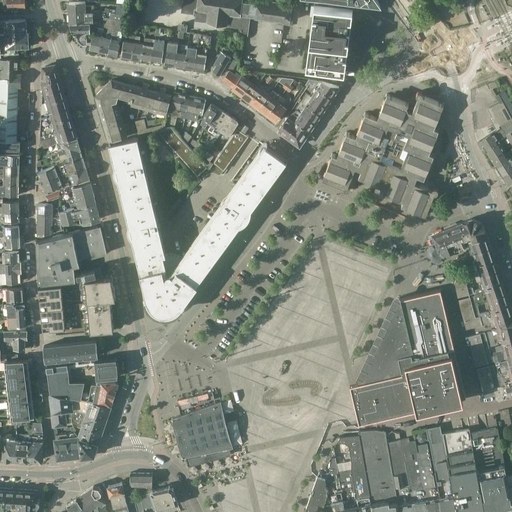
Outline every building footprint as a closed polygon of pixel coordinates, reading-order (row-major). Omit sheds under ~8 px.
[(26,0),(25,0),(3,0),(4,8),(8,8),(8,9),(26,8),(26,7),(28,5),(27,1),(26,0)] [(289,22),(291,3),(272,0),(183,0),(182,11),(197,13),(196,17),(195,17),(195,19),(196,19),(196,20),(208,21),(208,22),(227,24),(226,25),(239,27),(240,34),(248,36),(251,16),(289,22)] [(86,6),(86,2),(69,3),(67,4),(67,9),(69,10),(69,13),(92,12),(92,6),(86,6)] [(311,33),(306,70),(344,75),(353,10),(314,5),(312,22),(311,33)] [(70,23),(87,22),(87,23),(90,22),(93,22),(93,15),(98,15),(98,11),(92,12),(69,13),(69,15),(67,16),(67,21),(69,22),(69,23),(70,23)] [(115,25),(118,26),(123,27),(123,26),(122,26),(125,15),(119,14),(113,13),(112,19),(116,19),(115,25)] [(4,15),(0,15),(0,33),(28,32),(27,32),(26,19),(5,20),(4,15)] [(74,34),(77,33),(77,38),(77,39),(83,43),(87,43),(86,33),(86,32),(90,32),(90,28),(90,22),(87,23),(87,22),(70,23),(72,28),(74,34)] [(90,49),(99,51),(102,37),(104,29),(99,28),(97,36),(93,35),(90,49)] [(29,46),(28,32),(0,33),(0,52),(17,52),(17,47),(29,46)] [(199,44),(209,45),(209,46),(210,46),(211,35),(200,34),(199,44)] [(129,41),(124,41),(121,56),(132,58),(135,36),(130,35),(129,41)] [(132,58),(141,60),(144,44),(140,43),(141,37),(135,36),(132,58)] [(102,37),(99,51),(109,53),(112,39),(102,37)] [(144,44),(141,60),(151,61),(155,39),(145,38),(144,44)] [(120,41),(112,39),(109,53),(117,55),(120,41)] [(151,61),(161,63),(163,47),(164,41),(155,39),(151,61)] [(165,63),(175,65),(178,45),(168,43),(167,47),(165,63)] [(175,65),(184,66),(188,46),(181,45),(180,45),(178,45),(175,65)] [(184,66),(194,68),(198,47),(188,46),(184,66)] [(204,70),(208,48),(198,47),(194,68),(204,70)] [(213,70),(220,74),(231,57),(222,51),(219,55),(217,54),(215,58),(217,59),(214,63),(217,64),(213,70)] [(0,141),(17,141),(18,87),(21,87),(21,73),(19,73),(20,59),(19,59),(19,52),(17,52),(0,52),(0,141)] [(43,67),(43,75),(43,80),(58,75),(55,64),(43,67)] [(229,71),(224,78),(222,80),(228,84),(236,73),(236,72),(234,75),(229,71)] [(252,82),(242,96),(250,102),(260,89),(259,89),(256,86),(267,73),(259,72),(258,73),(255,78),(252,82)] [(241,76),(236,73),(228,84),(232,88),(241,76)] [(62,87),(58,75),(43,80),(42,92),(45,93),(62,87)] [(232,88),(242,96),(252,82),(242,75),(241,76),(232,88)] [(270,76),(266,81),(270,84),(274,79),(270,76)] [(96,96),(99,105),(117,100),(118,95),(125,97),(128,83),(121,82),(112,79),(110,81),(110,80),(97,94),(97,95),(96,96)] [(307,86),(314,85),(332,97),(338,88),(341,88),(342,86),(339,85),(339,86),(322,80),(319,80),(309,79),(305,84),(308,86),(307,86)] [(491,89),(500,85),(498,80),(489,83),(491,89)] [(286,89),(291,83),(287,81),(283,87),(286,89)] [(142,87),(128,83),(125,97),(127,98),(126,102),(131,104),(149,109),(154,90),(148,89),(149,84),(143,83),(142,87)] [(291,83),(286,89),(290,92),(294,86),(291,83)] [(307,86),(305,90),(326,105),(332,97),(314,85),(307,86)] [(250,102),(259,109),(269,96),(268,95),(264,92),(265,91),(262,89),(263,87),(262,86),(259,89),(260,89),(250,102)] [(65,97),(62,87),(45,93),(47,102),(65,97)] [(166,89),(161,88),(160,92),(154,90),(149,109),(166,114),(171,95),(165,94),(166,89)] [(305,98),(303,102),(321,113),(326,105),(305,90),(301,95),(305,98)] [(173,113),(171,123),(175,124),(182,93),(175,91),(174,91),(169,112),(173,113)] [(432,189),(419,184),(422,178),(423,178),(424,179),(428,170),(430,163),(432,159),(433,159),(435,154),(432,153),(431,153),(430,153),(431,150),(431,149),(433,144),(435,138),(437,133),(438,134),(440,129),(437,128),(436,128),(435,128),(436,124),(440,113),(442,108),(443,108),(445,104),(442,102),(441,103),(422,95),(423,95),(423,94),(422,93),(422,92),(421,92),(420,91),(419,91),(418,92),(417,93),(416,93),(416,94),(416,95),(416,96),(417,96),(417,97),(418,97),(414,108),(408,106),(409,103),(389,95),(390,95),(387,94),(385,98),(385,99),(379,115),(378,114),(377,118),(368,114),(368,113),(365,112),(363,117),(364,117),(359,128),(357,133),(355,136),(349,133),(346,132),(344,136),(345,137),(343,141),(338,152),(336,155),(335,155),(335,154),(332,153),(330,158),(331,158),(326,169),(324,174),(322,178),(325,180),(325,179),(344,187),(344,188),(344,189),(345,190),(346,190),(346,191),(347,191),(348,190),(349,190),(350,189),(350,188),(350,187),(350,186),(349,186),(349,185),(348,185),(354,172),(359,174),(358,176),(382,186),(380,191),(403,200),(401,205),(421,213),(421,214),(426,215),(427,212),(428,209),(433,196),(434,193),(435,193),(436,193),(437,193),(438,192),(438,191),(438,190),(438,189),(437,188),(436,187),(435,187),(434,187),(433,188),(432,188),(432,189)] [(494,122),(498,129),(511,119),(511,104),(504,91),(496,95),(500,102),(489,108),(496,121),(494,122)] [(270,92),(268,95),(269,96),(259,109),(267,115),(277,102),(273,99),(274,98),(270,95),(271,93),(270,92)] [(183,110),(186,111),(190,95),(182,93),(175,124),(179,125),(181,117),(183,110)] [(185,118),(188,119),(193,120),(198,97),(190,95),(186,111),(185,118)] [(315,121),(321,113),(303,102),(305,98),(301,95),(296,104),(300,107),(298,110),(315,121)] [(41,115),(47,114),(47,113),(52,111),(68,106),(65,97),(47,102),(42,104),(41,115)] [(198,97),(193,120),(197,121),(199,114),(202,115),(206,99),(198,97)] [(278,101),(277,102),(267,115),(276,121),(286,108),(283,105),(286,100),(282,97),(278,101)] [(98,106),(103,123),(122,118),(120,112),(125,111),(123,105),(119,106),(117,101),(117,100),(99,105),(98,106)] [(218,107),(211,103),(205,112),(202,120),(204,121),(205,119),(208,121),(218,107)] [(296,121),(310,130),(315,121),(298,110),(300,107),(296,104),(289,115),(293,117),(296,121)] [(41,125),(55,121),(71,116),(68,106),(52,111),(47,113),(47,114),(48,116),(41,118),(41,125)] [(225,112),(218,107),(208,121),(211,124),(208,128),(213,131),(225,112)] [(231,116),(225,112),(213,131),(215,133),(218,128),(222,130),(231,116)] [(299,145),(302,142),(310,130),(296,121),(293,117),(289,115),(288,116),(292,119),(291,120),(295,123),(287,136),(296,142),(299,145)] [(54,131),(57,131),(74,126),(71,116),(55,121),(41,125),(40,136),(55,132),(54,131)] [(238,121),(231,116),(222,130),(227,133),(226,134),(225,136),(228,137),(229,135),(238,121)] [(288,116),(278,130),(287,136),(295,123),(291,120),(292,119),(288,116)] [(124,124),(122,118),(103,123),(109,141),(127,135),(125,129),(130,128),(128,122),(124,124)] [(144,119),(135,121),(138,134),(165,127),(166,119),(162,118),(162,125),(146,128),(144,119)] [(511,119),(498,129),(493,132),(480,141),(485,150),(506,136),(507,137),(508,136),(511,141),(511,119)] [(242,123),(239,129),(245,133),(249,127),(242,123)] [(40,136),(40,140),(48,139),(50,146),(77,136),(74,126),(57,131),(54,131),(55,132),(40,136)] [(206,164),(203,161),(173,128),(172,126),(156,130),(196,174),(202,180),(202,181),(202,180),(203,178),(204,177),(205,177),(205,176),(206,176),(207,175),(208,175),(210,174),(211,174),(212,173),(214,174),(215,174),(217,174),(218,175),(219,176),(223,171),(225,168),(229,163),(231,161),(233,158),(236,153),(238,150),(240,148),(239,147),(241,145),(244,141),(241,139),(244,134),(238,129),(239,129),(238,128),(221,153),(220,154),(217,158),(215,162),(213,163),(209,169),(205,165),(206,164)] [(109,143),(130,229),(159,222),(158,219),(157,218),(147,173),(147,171),(146,169),(146,168),(146,166),(145,164),(145,162),(144,161),(143,159),(138,136),(109,143)] [(485,150),(491,158),(504,150),(502,146),(510,141),(511,142),(511,141),(508,136),(507,137),(506,136),(485,150)] [(49,152),(52,157),(64,153),(80,147),(77,138),(60,144),(61,148),(49,152)] [(48,139),(40,140),(40,150),(50,146),(48,139)] [(195,140),(192,144),(201,150),(203,145),(195,140)] [(0,150),(20,150),(20,142),(0,141),(0,150)] [(265,144),(227,195),(226,197),(225,198),(224,199),(222,201),(221,202),(221,204),(220,205),(219,207),(171,273),(170,273),(169,273),(168,273),(167,274),(166,268),(163,255),(166,254),(166,253),(161,231),(161,230),(160,229),(160,227),(160,226),(160,224),(160,223),(159,222),(130,229),(147,300),(147,301),(147,302),(148,303),(149,305),(150,307),(151,307),(151,308),(152,309),(154,310),(156,311),(157,312),(158,313),(161,313),(163,314),(165,314),(167,314),(169,314),(172,313),(174,312),(176,311),(178,310),(180,308),(181,307),(182,307),(288,161),(265,144)] [(64,153),(52,157),(53,161),(65,157),(66,162),(83,157),(83,156),(80,147),(64,153)] [(511,150),(507,154),(504,150),(491,158),(496,167),(511,156),(511,150)] [(210,161),(214,157),(208,152),(205,156),(207,158),(203,161),(206,164),(205,165),(209,169),(213,163),(210,161)] [(0,164),(5,164),(19,165),(20,155),(0,153),(0,164)] [(501,175),(502,175),(511,168),(511,156),(496,167),(498,170),(497,171),(499,175),(501,175)] [(58,165),(62,174),(67,173),(86,167),(86,166),(83,157),(66,162),(58,165)] [(0,174),(19,175),(19,165),(5,164),(4,168),(0,168),(0,174)] [(47,169),(38,172),(42,182),(59,175),(58,172),(57,173),(54,166),(46,168),(47,169)] [(90,178),(86,167),(67,173),(70,180),(72,179),(73,183),(90,178)] [(511,168),(502,175),(508,184),(511,181),(511,168)] [(65,182),(70,180),(67,173),(62,174),(65,182)] [(19,175),(0,174),(0,179),(4,180),(4,184),(19,185),(19,175)] [(59,176),(59,175),(42,182),(45,191),(61,184),(58,177),(59,176)] [(65,194),(67,199),(93,192),(91,182),(74,187),(72,187),(73,191),(65,194)] [(0,194),(19,195),(19,185),(4,184),(0,184),(0,194)] [(48,201),(55,199),(59,197),(62,196),(60,190),(48,194),(46,195),(48,201)] [(96,202),(93,192),(67,199),(67,201),(69,201),(70,204),(71,207),(77,206),(77,207),(96,202)] [(0,211),(19,211),(19,201),(3,201),(3,205),(0,205),(0,211)] [(77,224),(99,219),(100,219),(96,202),(77,207),(78,208),(74,209),(74,208),(66,210),(64,204),(61,205),(58,206),(59,211),(61,217),(63,223),(63,224),(74,221),(75,223),(77,223),(77,224)] [(53,203),(49,203),(38,203),(38,213),(53,214),(53,203)] [(3,222),(20,221),(19,211),(0,211),(0,219),(1,220),(3,220),(3,222)] [(53,214),(38,213),(38,223),(60,224),(63,223),(61,217),(59,218),(53,218),(53,214)] [(470,235),(471,235),(474,232),(477,220),(472,218),(460,223),(465,237),(466,237),(468,236),(470,235)] [(470,235),(471,240),(472,240),(487,235),(486,233),(483,222),(477,220),(474,232),(471,235),(470,235)] [(61,229),(60,224),(38,223),(38,233),(53,233),(53,229),(61,229)] [(455,223),(450,225),(460,250),(464,249),(468,245),(466,237),(465,237),(460,223),(457,224),(455,223)] [(0,236),(4,236),(20,236),(19,225),(3,226),(4,231),(0,231),(0,236)] [(107,252),(101,226),(101,225),(36,240),(38,282),(76,278),(75,272),(75,264),(80,263),(79,258),(90,255),(90,257),(108,253),(107,252)] [(445,229),(442,230),(448,246),(451,253),(455,251),(456,252),(460,250),(450,225),(444,227),(445,229)] [(438,248),(448,254),(451,253),(448,246),(442,230),(429,235),(430,238),(429,238),(431,244),(436,242),(438,248)] [(469,248),(470,252),(471,252),(492,245),(490,239),(488,238),(487,235),(472,240),(471,240),(469,240),(472,247),(469,248)] [(4,247),(21,246),(20,236),(4,236),(4,237),(0,237),(0,242),(4,242),(4,247)] [(465,253),(466,255),(469,266),(494,257),(496,257),(496,256),(496,257),(495,255),(491,256),(490,253),(494,252),(492,245),(471,252),(470,252),(465,253)] [(0,262),(21,261),(20,261),(19,251),(3,252),(3,256),(0,256),(0,262)] [(466,263),(466,264),(463,269),(464,270),(463,272),(464,274),(471,271),(469,266),(466,255),(463,256),(466,263)] [(465,280),(470,278),(480,275),(500,269),(498,263),(496,262),(494,257),(469,266),(471,271),(464,274),(465,280)] [(463,269),(466,264),(458,258),(457,258),(454,263),(463,269)] [(21,261),(0,262),(0,271),(20,271),(21,271),(21,261)] [(113,280),(112,275),(111,275),(106,275),(102,276),(100,267),(77,272),(78,277),(82,276),(83,278),(86,278),(91,331),(108,329),(108,330),(113,329),(114,329),(114,328),(113,323),(113,318),(112,313),(112,307),(111,302),(111,297),(116,297),(115,291),(115,290),(114,285),(114,286),(113,280)] [(480,275),(484,287),(502,281),(500,276),(501,274),(500,269),(480,275)] [(0,282),(9,282),(21,281),(20,271),(0,271),(0,282)] [(463,272),(454,282),(456,291),(468,288),(465,280),(464,274),(463,272)] [(474,293),(473,290),(470,278),(465,280),(468,288),(469,294),(474,293)] [(473,290),(474,293),(475,295),(470,296),(472,302),(473,309),(478,307),(477,302),(487,299),(507,292),(506,287),(504,286),(502,281),(484,287),(473,290)] [(39,294),(40,297),(63,295),(62,284),(39,286),(39,289),(39,294)] [(22,289),(22,288),(6,289),(8,302),(23,301),(23,295),(24,295),(23,289),(22,289)] [(361,380),(350,383),(359,421),(366,420),(414,408),(417,408),(418,412),(463,401),(462,397),(466,396),(461,375),(454,347),(449,326),(444,300),(441,288),(439,289),(415,294),(400,298),(399,298),(398,299),(381,336),(366,368),(361,380)] [(469,294),(468,288),(456,291),(458,297),(469,294)] [(487,299),(491,310),(511,304),(509,297),(507,292),(487,299)] [(40,304),(41,308),(64,306),(63,295),(40,297),(40,299),(40,304)] [(472,302),(470,296),(458,300),(460,306),(472,302)] [(473,309),(472,302),(460,306),(462,311),(473,309)] [(7,304),(8,316),(25,314),(25,304),(16,305),(16,303),(7,304)] [(465,323),(466,329),(483,324),(490,323),(511,317),(511,306),(511,304),(491,310),(480,313),(481,316),(476,317),(477,320),(465,323)] [(41,310),(41,315),(42,319),(65,317),(64,306),(41,308),(41,310)] [(463,317),(475,314),(473,309),(462,311),(463,317)] [(9,326),(26,325),(25,314),(8,316),(3,316),(3,319),(8,318),(9,326)] [(476,317),(475,314),(463,317),(465,323),(477,320),(476,317)] [(43,326),(43,330),(48,329),(48,330),(66,328),(65,317),(42,319),(42,321),(42,326),(43,326)] [(511,317),(490,323),(491,330),(487,331),(491,346),(495,345),(511,340),(511,317)] [(25,339),(27,339),(27,330),(5,330),(5,339),(7,339),(7,343),(2,343),(2,347),(14,346),(14,348),(25,348),(25,339)] [(485,332),(480,333),(484,347),(488,346),(485,332)] [(485,351),(484,347),(480,333),(468,336),(473,354),(485,351)] [(44,345),(45,351),(45,354),(46,361),(98,356),(96,340),(44,345)] [(511,340),(495,345),(496,350),(498,349),(500,353),(500,354),(511,351),(511,340)] [(0,359),(18,359),(18,354),(0,355),(0,350),(0,359)] [(487,357),(485,351),(473,354),(475,360),(487,357)] [(495,361),(496,365),(501,364),(511,361),(511,351),(500,354),(500,353),(498,354),(500,359),(495,361)] [(488,362),(487,357),(475,360),(476,366),(488,362)] [(95,360),(95,363),(97,378),(99,378),(100,379),(115,377),(118,377),(118,373),(117,361),(116,358),(113,358),(98,359),(98,360),(95,360)] [(4,360),(5,371),(6,371),(6,370),(29,369),(28,359),(4,360)] [(511,361),(501,364),(502,369),(508,367),(509,373),(511,372),(511,361)] [(47,364),(47,370),(48,370),(58,369),(59,369),(68,368),(68,362),(47,364)] [(490,371),(489,365),(477,368),(479,374),(490,371)] [(47,370),(50,393),(52,393),(72,397),(81,399),(85,381),(70,381),(68,368),(59,369),(58,369),(48,370),(47,370)] [(29,369),(6,370),(6,371),(6,380),(7,380),(30,379),(30,378),(29,369)] [(492,377),(490,371),(479,374),(480,380),(492,377)] [(493,383),(492,377),(480,380),(482,386),(493,383)] [(30,378),(30,379),(7,380),(7,390),(8,390),(31,388),(30,378)] [(102,393),(113,393),(115,393),(118,384),(118,382),(97,382),(96,386),(91,385),(90,391),(102,393)] [(495,389),(495,387),(493,383),(482,386),(483,392),(495,389)] [(511,383),(506,385),(506,384),(499,386),(495,387),(495,389),(496,394),(498,401),(511,397),(511,383)] [(32,388),(31,388),(8,390),(8,399),(9,399),(32,398),(32,397),(32,388)] [(496,394),(495,389),(483,392),(485,397),(496,394)] [(111,405),(115,393),(113,393),(102,393),(90,391),(88,399),(87,399),(87,400),(111,405)] [(67,415),(66,412),(74,411),(74,409),(72,397),(52,393),(50,393),(54,426),(68,425),(67,415)] [(33,397),(32,397),(32,398),(9,399),(10,409),(33,407),(33,397)] [(81,399),(72,397),(74,409),(85,413),(85,412),(106,419),(107,417),(107,416),(110,409),(109,409),(111,405),(87,400),(81,399)] [(172,418),(182,457),(183,457),(186,456),(188,463),(188,464),(189,464),(189,465),(190,465),(191,465),(229,455),(230,455),(230,454),(231,454),(231,453),(231,452),(230,448),(233,447),(221,401),(211,404),(181,415),(172,418)] [(34,407),(33,407),(10,409),(11,419),(34,417),(34,407)] [(106,420),(106,419),(85,412),(85,413),(74,409),(74,411),(72,419),(81,425),(102,432),(102,431),(103,428),(105,422),(105,420),(106,420)] [(43,457),(43,433),(41,422),(30,422),(29,434),(30,434),(28,460),(28,459),(32,460),(40,460),(43,457)] [(431,427),(425,428),(426,429),(428,440),(429,440),(440,496),(442,511),(456,511),(442,433),(440,424),(440,425),(431,427)] [(99,439),(102,432),(81,425),(79,430),(78,431),(77,434),(77,435),(77,436),(80,438),(98,444),(99,439)] [(498,427),(484,430),(499,508),(507,507),(507,504),(511,503),(511,505),(511,506),(511,505),(511,502),(507,475),(498,427)] [(359,434),(359,435),(366,472),(372,511),(399,511),(391,465),(387,442),(385,431),(376,429),(358,430),(359,434)] [(12,458),(15,459),(17,440),(16,440),(16,439),(17,433),(17,431),(14,430),(4,436),(2,458),(12,459),(12,458)] [(499,508),(484,430),(470,433),(485,508),(494,507),(494,509),(499,508)] [(58,434),(55,434),(55,439),(57,459),(70,457),(68,432),(58,434)] [(74,432),(68,432),(70,457),(83,456),(80,438),(77,436),(74,432)] [(17,433),(16,439),(16,440),(17,440),(15,459),(19,459),(28,460),(30,434),(29,434),(17,433)] [(372,511),(366,472),(359,435),(359,434),(340,436),(337,442),(344,443),(349,445),(351,461),(351,468),(358,505),(358,511),(372,511)] [(98,444),(80,438),(83,456),(91,455),(95,451),(97,446),(98,444)] [(409,438),(401,440),(414,511),(428,511),(417,452),(418,451),(416,446),(415,439),(409,441),(409,438)] [(414,511),(401,440),(387,442),(391,465),(399,511),(414,511)] [(427,444),(416,446),(418,451),(417,452),(428,511),(442,511),(440,496),(437,497),(427,444)] [(338,470),(335,456),(333,447),(323,464),(324,472),(328,493),(330,493),(333,511),(345,511),(341,488),(338,470)] [(358,511),(358,505),(351,468),(338,470),(341,488),(345,511),(358,511)] [(314,489),(313,491),(329,497),(328,493),(324,472),(319,471),(318,475),(317,475),(312,488),(314,489)] [(130,486),(123,487),(126,498),(129,497),(134,496),(132,492),(135,492),(135,494),(141,493),(141,473),(130,473),(130,486)] [(152,473),(141,473),(141,493),(145,493),(145,490),(148,490),(148,489),(152,489),(152,473)] [(137,511),(134,496),(129,497),(126,498),(123,487),(122,483),(122,482),(121,482),(108,485),(108,486),(108,487),(110,493),(110,494),(111,495),(110,497),(111,499),(112,501),(114,507),(115,506),(116,511),(137,511)] [(107,511),(105,502),(103,499),(104,498),(102,491),(99,486),(94,485),(77,497),(86,511),(89,511),(94,508),(94,511),(107,511)] [(152,490),(153,492),(140,495),(143,508),(151,507),(155,506),(156,509),(157,509),(157,508),(177,504),(178,504),(178,503),(173,489),(173,488),(172,488),(170,487),(170,486),(169,486),(168,486),(153,490),(152,490)] [(12,506),(11,511),(12,511),(14,509),(16,489),(5,488),(4,509),(8,509),(10,506),(12,506)] [(25,507),(26,489),(16,489),(14,509),(12,511),(17,511),(18,511),(18,510),(21,509),(23,511),(24,509),(25,507)] [(37,490),(26,489),(25,507),(24,509),(28,511),(33,511),(40,503),(40,502),(40,501),(39,500),(38,499),(37,499),(37,492),(38,491),(37,490)] [(306,507),(315,510),(316,510),(319,503),(324,505),(325,501),(330,502),(329,497),(313,491),(312,493),(311,493),(306,507)] [(72,511),(86,511),(77,497),(76,497),(67,503),(72,511)]
